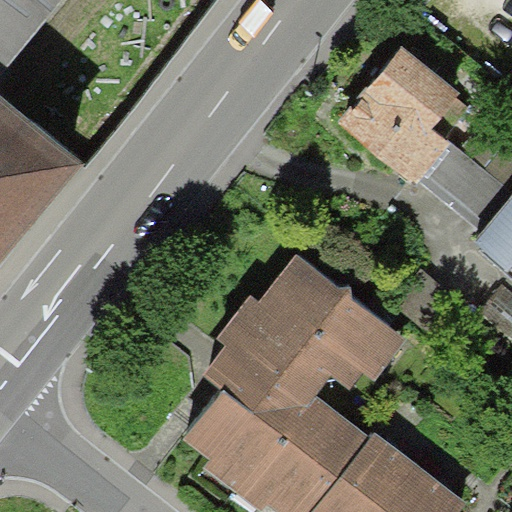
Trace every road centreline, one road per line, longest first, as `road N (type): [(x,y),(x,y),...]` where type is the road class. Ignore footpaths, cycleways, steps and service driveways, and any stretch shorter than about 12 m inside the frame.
road 1 (secondary): [(288,0),(0,366)]
road 2 (residential): [(0,413),(127,511)]
